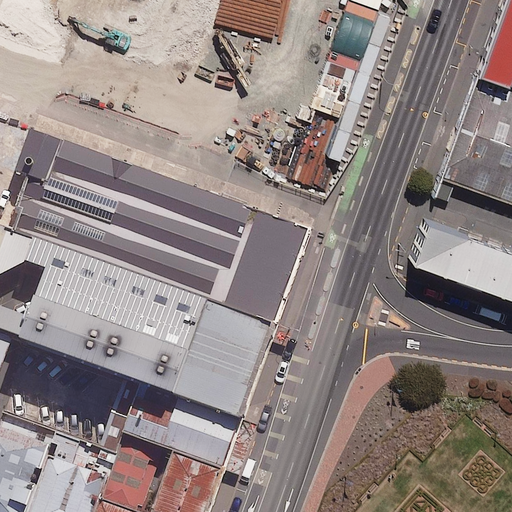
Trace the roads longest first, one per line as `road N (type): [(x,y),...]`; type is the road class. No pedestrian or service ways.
road 1 (trunk): [(447,0),(362,246)]
road 2 (trunk): [(333,336),(272,511)]
road 3 (tertiary): [(362,246),(404,301),(479,342)]
road 4 (tertiary): [(479,342),(333,336)]
